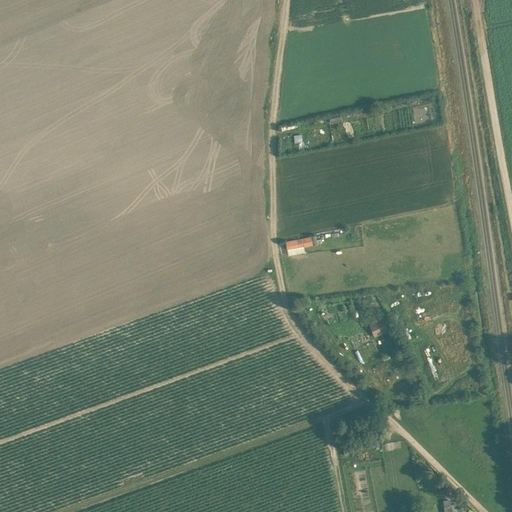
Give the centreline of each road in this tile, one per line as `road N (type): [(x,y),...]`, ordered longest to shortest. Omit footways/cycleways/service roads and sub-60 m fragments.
road 1 (track): [(287,0),(275,244),(290,305),(372,402),(483,511)]
road 2 (track): [(66,511),(372,402)]
road 3 (track): [(511,205),(476,0)]
